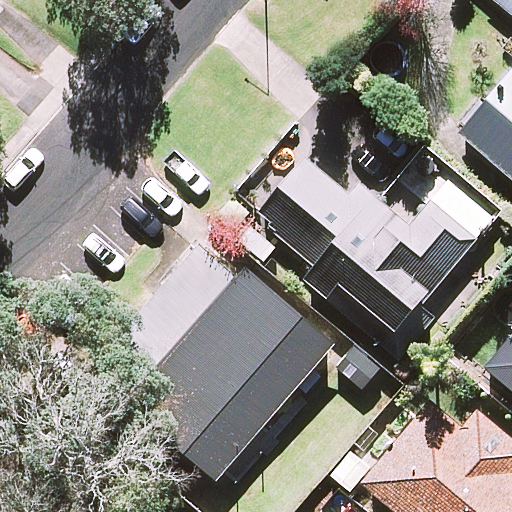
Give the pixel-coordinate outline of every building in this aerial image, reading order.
[(511,0),(496,0),(511,13),(511,0)] [(511,90),(468,137),(511,178),(511,90)] [(355,199),(310,163),(262,222),(323,271),(310,287),(391,353),(481,241),(435,204),(414,231),(362,189),(355,199)] [(245,278),(209,246),(126,339),(156,366),(141,382),(235,466),(339,349),(252,271),(245,278)] [(469,430),(440,406),(373,487),(403,511),(511,511),(511,436),(483,413),(469,430)]
